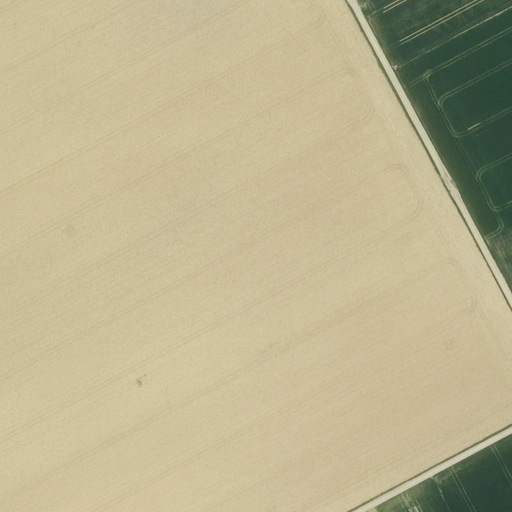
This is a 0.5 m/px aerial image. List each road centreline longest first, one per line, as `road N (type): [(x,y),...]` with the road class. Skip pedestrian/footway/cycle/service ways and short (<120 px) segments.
road 1 (track): [(353,0),(511,300)]
road 2 (track): [(511,431),(360,511)]
